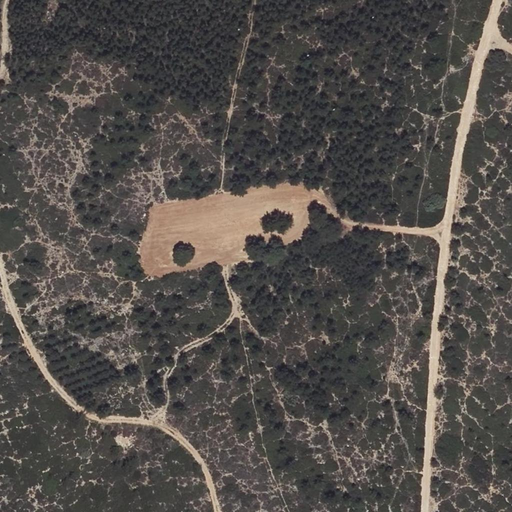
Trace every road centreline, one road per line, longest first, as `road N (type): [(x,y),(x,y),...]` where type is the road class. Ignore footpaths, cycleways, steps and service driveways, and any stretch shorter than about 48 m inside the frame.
road 1 (track): [(497,0),(462,124),(442,245),(423,511)]
road 2 (track): [(217,511),(183,440),(148,421),(97,416),(56,388),(20,328),(0,268)]
